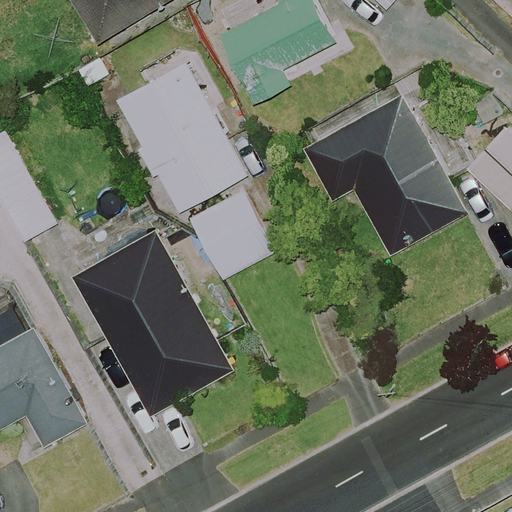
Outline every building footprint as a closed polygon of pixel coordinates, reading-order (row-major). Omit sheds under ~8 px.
[(73,0),(97,41),(171,0),(73,0)] [(275,0),(277,3),(220,34),(256,101),(288,84),(280,68),(333,40),(312,0),(275,0)] [(393,0),(366,0),(381,13),(393,0)] [(511,0),(491,0),(511,23),(511,0)] [(220,282),(277,255),(241,181),(247,178),(191,60),(119,95),(176,212),(184,208),(220,282)] [(371,124),(365,114),(305,146),(332,199),(354,187),(390,253),(468,212),(451,181),(466,174),(419,85),(391,101),(396,111),(371,124)] [(0,197),(22,239),(59,219),(8,125),(0,129),(0,197)] [(511,133),(504,127),(466,168),(511,210),(511,133)] [(232,370),(157,228),(75,272),(150,413),(232,370)] [(86,421),(33,326),(0,344),(0,426),(26,412),(44,444),(86,421)]
